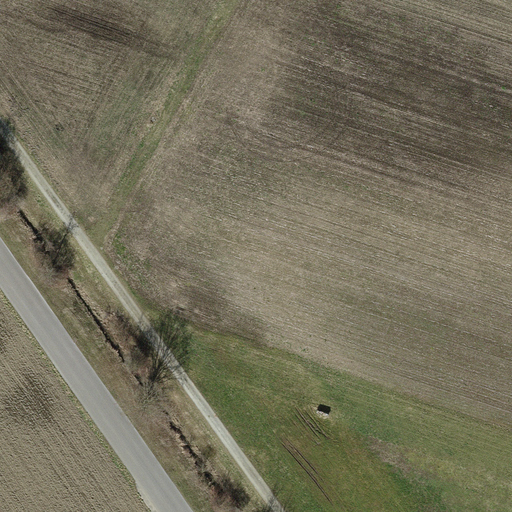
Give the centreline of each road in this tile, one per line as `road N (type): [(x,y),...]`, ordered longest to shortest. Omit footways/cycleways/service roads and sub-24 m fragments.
road 1 (track): [(280,511),(0,124)]
road 2 (unclassified): [(0,277),(162,511)]
